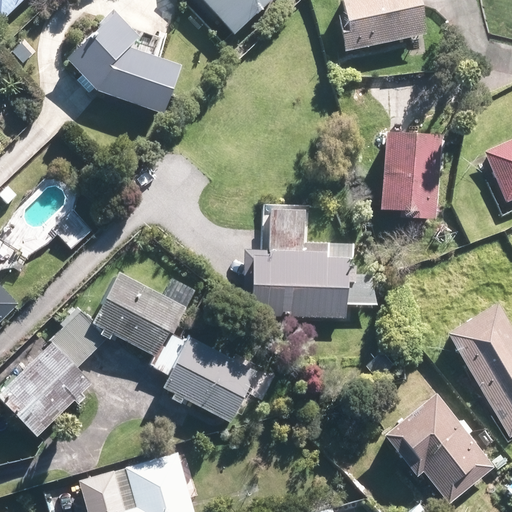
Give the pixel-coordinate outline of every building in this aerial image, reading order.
[(0,0),(0,19),(19,0),(0,0)] [(200,0),(228,30),(262,0),(200,0)] [(411,0),(339,0),(351,48),(419,33),(411,0)] [(158,112),(173,70),(125,53),(122,50),(131,41),(109,20),(67,61),(95,89),(158,112)] [(434,139),(384,138),(382,210),(432,212),(434,139)] [(511,144),(485,156),(504,200),(511,196),(511,144)] [(300,211),(269,210),(268,250),(299,250),(300,211)] [(343,261),(270,260),(268,313),(342,315),(343,261)] [(176,308),(119,277),(94,324),(151,354),(176,308)] [(0,316),(12,305),(0,292),(0,316)] [(511,430),(511,345),(491,312),(450,337),(509,433),(511,430)] [(80,316),(53,341),(76,365),(103,340),(80,316)] [(225,417),(247,372),(187,343),(164,388),(225,417)] [(395,363),(381,349),(364,367),(378,381),(395,363)] [(84,386),(50,351),(1,398),(35,433),(84,386)] [(485,467),(429,401),(390,433),(447,500),(485,467)] [(186,511),(170,456),(80,482),(89,511),(186,511)]
